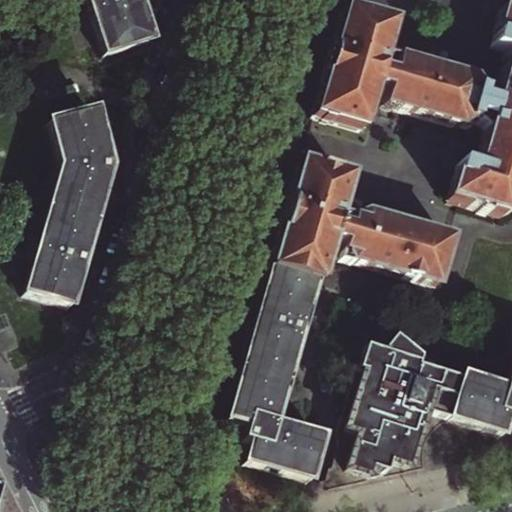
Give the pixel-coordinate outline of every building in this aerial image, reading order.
[(79,0),(93,46),(98,60),(145,45),(130,0),(79,0)] [(464,122),(469,124),(470,124),(473,116),(485,120),(481,132),(473,159),(470,169),(457,165),(454,165),(443,203),(497,219),(510,211),(511,204),(511,17),(497,13),(487,50),(490,51),(503,55),(500,64),(489,105),(477,101),(479,93),(473,91),(474,88),(467,81),(392,60),(391,64),(388,75),(374,71),(377,60),(387,26),(339,12),(332,36),(324,65),(318,88),(313,102),(309,118),(356,132),(370,86),(384,90),(379,107),(452,128),(463,126),(464,122)] [(488,61),(500,64),(503,55),(490,51),(488,61)] [(391,64),(377,60),(374,71),(388,75),(391,64)] [(94,199),(100,179),(110,178),(110,171),(110,164),(101,164),(88,115),(43,127),(55,169),(30,258),(18,297),(63,310),(73,273),(82,276),(84,270),(86,263),(77,261),(94,199)] [(470,124),(469,124),(467,129),(481,132),(485,120),(473,116),(470,124)] [(470,169),(473,159),(460,155),(457,165),(470,169)] [(331,224),(333,215),(344,180),(295,166),(278,224),(264,274),(309,286),(313,288),(326,243),(337,247),(335,254),(340,256),(340,259),(346,265),(392,279),(390,284),(409,289),(412,289),(414,285),(430,290),(443,240),(359,215),(353,216),(352,220),(346,219),(344,227),(331,224)] [(346,219),(333,215),(331,224),(344,227),(346,219)] [(241,357),(222,424),(239,429),(242,430),(238,445),(245,447),(238,468),(302,486),(314,444),(267,430),(292,345),(296,331),(309,286),(264,274),(262,282),(241,357)] [(296,331),(292,345),(303,348),(307,334),(296,331)] [(444,423),(455,384),(422,374),(423,371),(387,341),(376,354),(356,348),(330,434),(332,449),(325,472),(319,473),(320,492),(326,493),(369,483),(368,482),(376,480),(384,478),(385,480),(424,471),(423,469),(422,465),(421,461),(421,458),(421,455),(421,452),(421,448),(422,445),(423,442),(425,439),(426,437),(427,435),(429,433),(431,430),(434,428),(436,426),(439,425),(441,424),(444,423)] [(496,439),(499,428),(501,420),(511,423),(511,358),(502,392),(457,379),(455,384),(444,423),(496,439)] [(511,431),(511,423),(501,420),(499,428),(507,430),(511,431)]
